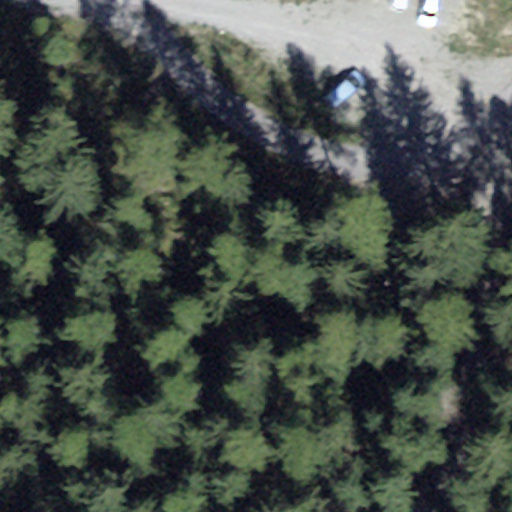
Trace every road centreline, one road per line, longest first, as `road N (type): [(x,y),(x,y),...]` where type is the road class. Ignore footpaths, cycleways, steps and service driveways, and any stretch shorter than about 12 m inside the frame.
road 1 (unclassified): [(511,124),(422,171),(302,149),(230,106),(136,0)]
road 2 (track): [(422,171),(330,511)]
